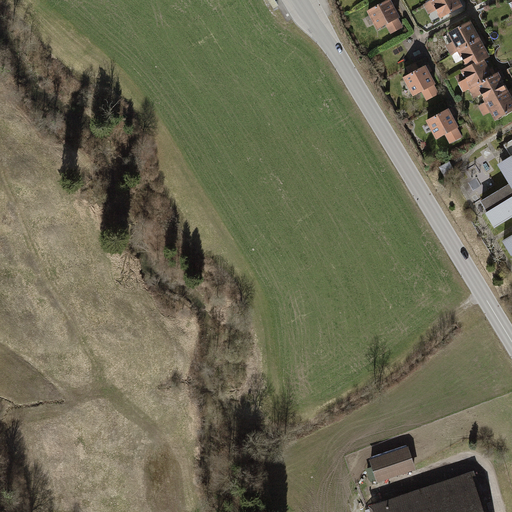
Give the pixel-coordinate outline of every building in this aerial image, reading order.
[(388,0),(368,11),(378,28),(398,17),(388,0)] [(457,0),(431,0),(441,18),(461,7),(457,0)] [(479,40),(470,22),(449,33),(459,50),(479,40)] [(479,40),(459,50),(468,68),(483,60),(488,57),(479,40)] [(483,60),(468,68),(462,70),(472,88),(477,85),(492,77),(483,60)] [(410,74),(404,78),(414,95),(434,84),(424,66),(418,70),(415,63),(407,67),(410,74)] [(492,77),(477,85),(486,102),(507,91),(497,74),(492,77)] [(511,100),(507,91),(486,102),(496,119),(511,110),(511,100)] [(448,110),(427,120),(437,138),(457,127),(448,110)] [(511,166),(503,172),(510,184),(482,201),(489,212),(487,214),(494,226),(511,215),(511,236),(503,241),(511,254),(511,253),(511,166)] [(407,448),(371,460),(378,480),(414,468),(407,448)] [(482,511),(470,475),(375,507),(376,511),(482,511)]
